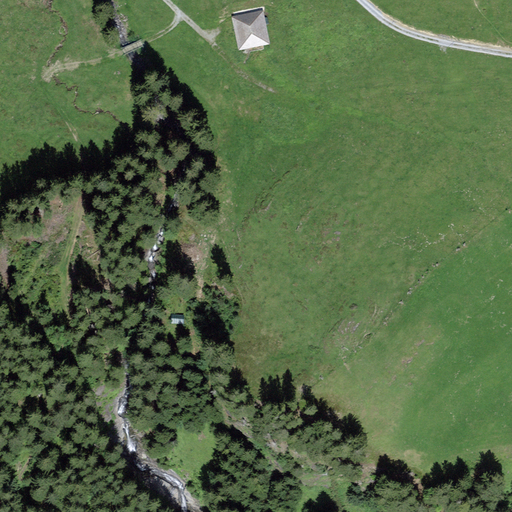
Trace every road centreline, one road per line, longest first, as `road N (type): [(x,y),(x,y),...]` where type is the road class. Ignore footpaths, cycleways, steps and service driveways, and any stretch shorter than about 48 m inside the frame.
road 1 (track): [(61,114),(46,91),(51,69),(142,42),(172,26),(176,9)]
road 2 (track): [(511,54),(414,34),(360,0)]
road 3 (track): [(273,91),(241,73),(166,0)]
